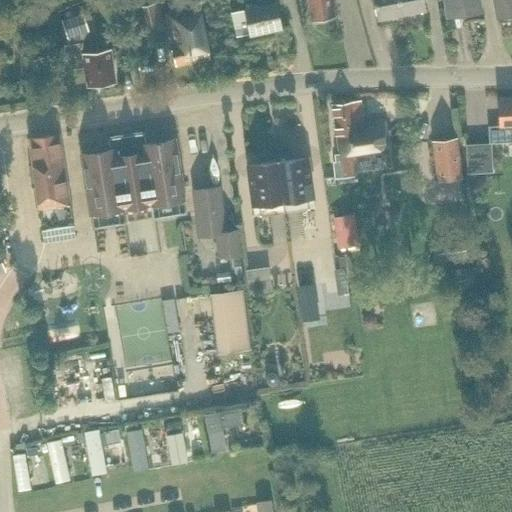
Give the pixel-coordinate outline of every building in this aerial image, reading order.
[(244,9),(231,12),(236,37),(249,34),(250,35),(281,28),(276,3),(273,3),(272,0),(258,0),(260,6),(244,9)] [(334,17),(330,0),(308,0),(312,21),(334,17)] [(373,0),(377,19),(401,14),(398,0),(373,0)] [(423,0),(398,0),(401,14),(426,10),(423,0)] [(446,0),(447,7),(458,5),(460,14),(478,11),(476,0),(446,0)] [(511,0),(494,0),(496,13),(497,12),(511,10),(511,0)] [(144,43),(166,38),(158,2),(136,7),(144,43)] [(176,66),(209,59),(198,6),(165,13),(176,66)] [(83,54),(80,34),(88,31),(82,14),(61,22),(68,38),(69,46),(65,46),(68,68),(84,66),(87,86),(115,82),(110,50),(83,54)] [(351,176),(349,153),(389,148),(385,121),(363,124),(360,101),(332,105),(339,154),(335,154),(336,163),(334,163),(336,178),(351,176)] [(501,128),(511,127),(511,102),(499,103),(501,128)] [(35,186),(42,237),(42,241),(73,237),(58,135),(28,138),(32,164),(28,165),(30,187),(35,186)] [(437,181),(462,178),(456,138),(432,141),(437,181)] [(153,218),(155,218),(185,213),(173,140),(142,145),(143,154),(140,155),(140,154),(118,157),(118,158),(115,159),(113,150),(82,155),(93,227),(123,223),(125,222),(153,218)] [(490,144),(466,145),(468,174),(492,173),(490,144)] [(283,202),(313,198),(308,158),(277,162),(283,202)] [(252,206),(283,202),(277,162),(247,166),(252,206)] [(218,257),(240,255),(237,230),(225,232),(220,187),(192,190),(198,236),(216,234),(218,257)] [(447,197),(447,187),(423,187),(423,197),(447,197)] [(272,242),(274,215),(261,214),(259,241),(272,242)] [(354,231),(336,234),(339,248),(357,245),(354,231)] [(437,263),(467,258),(464,241),(435,245),(437,263)] [(237,264),(237,278),(257,278),(256,264),(237,264)] [(333,266),(311,266),(311,306),(334,305),(333,266)] [(229,273),(216,274),(217,283),(230,282),(229,273)] [(250,350),(243,290),(208,294),(216,354),(250,350)] [(365,317),(362,321),(362,326),(366,330),(371,329),(375,325),(374,320),(371,317),(365,317)] [(10,345),(0,346),(0,358),(11,358),(10,345)] [(267,375),(265,380),(267,384),(271,386),(276,384),(278,380),(276,375),(271,373),(267,375)] [(0,392),(19,389),(17,378),(0,381),(0,392)] [(154,385),(129,386),(130,401),(154,400),(154,385)] [(227,405),(213,408),(215,420),(229,418),(227,405)] [(253,408),(243,410),(245,417),(255,415),(253,408)] [(164,424),(166,435),(180,432),(178,421),(164,424)] [(140,429),(138,423),(125,426),(126,432),(140,429)] [(105,444),(121,441),(118,429),(103,432),(105,444)] [(62,446),(73,444),(72,436),(61,438),(62,446)] [(32,458),(39,457),(38,448),(31,449),(32,458)] [(16,449),(2,450),(4,487),(18,487),(16,449)]
